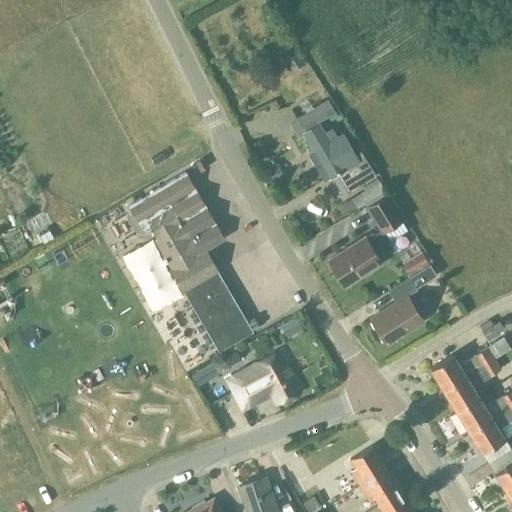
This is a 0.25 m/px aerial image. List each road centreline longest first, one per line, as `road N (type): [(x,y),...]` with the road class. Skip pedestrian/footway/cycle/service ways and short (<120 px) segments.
road 1 (residential): [(377,395),(230,153)]
road 2 (residential): [(116,494),(377,395)]
road 3 (unclassified): [(230,153),(156,0)]
road 4 (residential): [(456,511),(377,395)]
